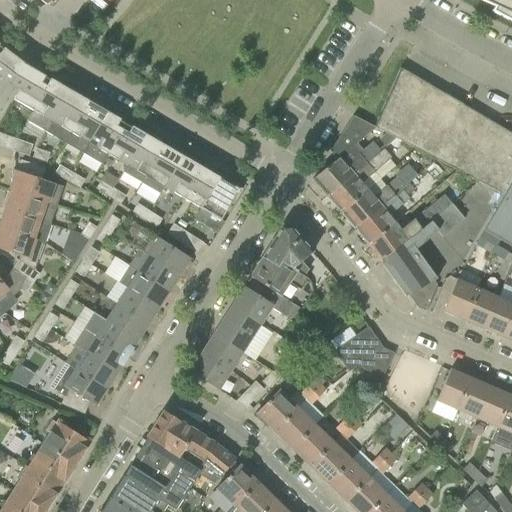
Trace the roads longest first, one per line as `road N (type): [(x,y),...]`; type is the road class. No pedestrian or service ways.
road 1 (residential): [(511,371),(397,321),(279,178)]
road 2 (residential): [(279,178),(41,37)]
road 3 (residential): [(155,379),(279,178)]
road 4 (residential): [(279,178),(396,0)]
road 5 (residential): [(155,379),(240,433),(320,511)]
road 6 (residential): [(71,511),(155,379)]
road 7 (residential): [(511,61),(397,0)]
